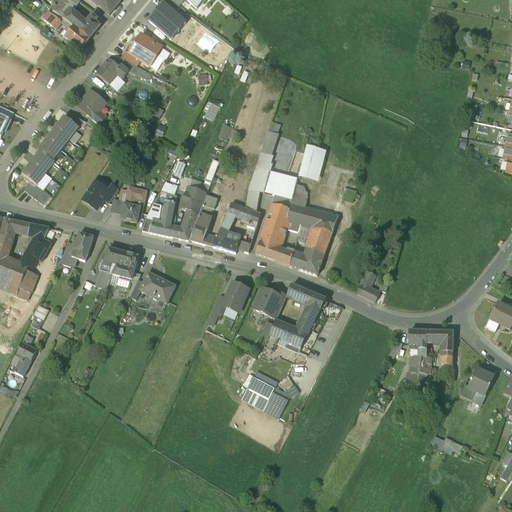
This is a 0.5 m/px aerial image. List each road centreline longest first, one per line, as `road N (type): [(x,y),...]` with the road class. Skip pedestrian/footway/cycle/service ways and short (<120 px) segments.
road 1 (residential): [(0,208),(292,276),(399,320),(450,313)]
road 2 (track): [(104,232),(0,437)]
road 3 (residential): [(0,175),(54,96),(141,0)]
